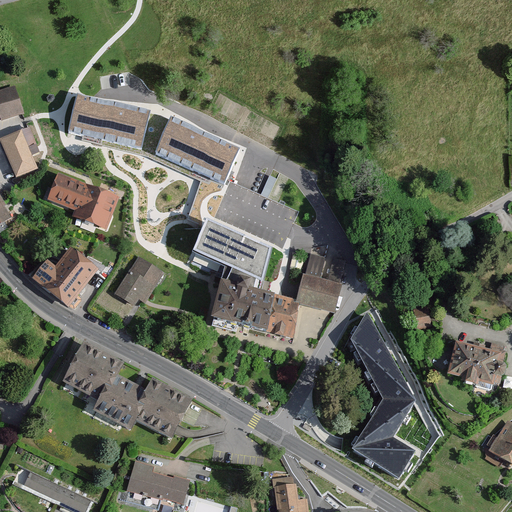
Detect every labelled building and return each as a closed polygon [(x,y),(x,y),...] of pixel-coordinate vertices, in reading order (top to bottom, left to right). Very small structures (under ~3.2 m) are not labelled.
[(0,90),(0,116),(1,121),(20,115),(24,114),(15,86),(0,90)] [(152,118),(76,99),(65,139),(142,159),(152,118)] [(243,155),(169,124),(153,162),(227,192),(243,155)] [(3,144),(17,178),(34,170),(29,159),(39,154),(29,132),(3,144)] [(122,196),(61,172),(50,199),(78,210),(75,217),(108,230),(122,196)] [(0,193),(0,225),(14,216),(0,193)] [(272,257),(207,228),(195,258),(264,289),(272,257)] [(58,268),(50,261),(35,280),(71,308),(100,271),(73,249),(58,268)] [(324,259),(310,255),(297,307),(302,308),(335,317),(349,262),(335,258),(329,282),(319,279),(324,259)] [(140,258),(117,294),(136,306),(140,300),(146,304),(165,273),(140,258)] [(297,307),(223,290),(215,325),(293,343),(302,308),(297,307)] [(426,305),(411,309),(415,328),(430,324),(426,305)] [(415,403),(367,313),(348,343),(379,399),(348,451),(399,481),(417,451),(394,438),(415,403)] [(121,363),(81,341),(59,381),(93,400),(88,410),(126,431),(131,421),(168,442),(192,399),(150,376),(141,391),(114,376),(121,363)] [(496,352),(450,341),(441,374),(486,385),(488,376),(496,373),(498,365),(495,359),(496,352)] [(511,423),(506,420),(487,451),(511,467),(511,423)] [(153,467),(132,461),(124,490),(179,506),(186,481),(152,471),(153,467)] [(81,511),(89,499),(31,470),(24,484),(80,511),(81,511)] [(295,485),(273,487),(275,511),(307,511),(306,499),(296,500),(295,485)]
